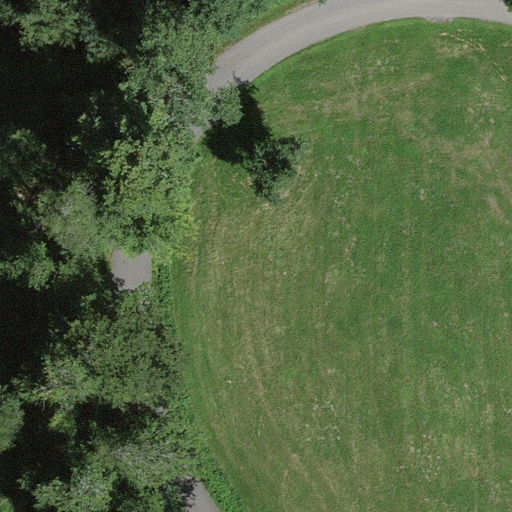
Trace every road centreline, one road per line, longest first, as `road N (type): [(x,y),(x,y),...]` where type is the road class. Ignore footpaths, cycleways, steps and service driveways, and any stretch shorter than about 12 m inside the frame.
road 1 (unclassified): [(443,0),(398,1),(295,32),(205,82),(167,143),(139,231),(136,306),(154,414),(198,511)]
road 2 (track): [(0,109),(89,89),(205,82)]
